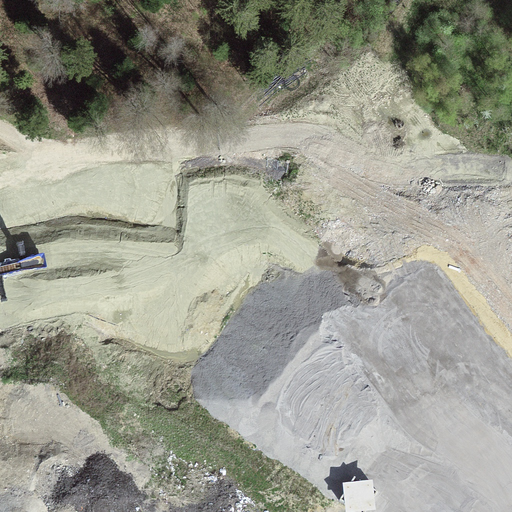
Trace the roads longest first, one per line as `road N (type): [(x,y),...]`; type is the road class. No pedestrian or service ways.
road 1 (track): [(0,35),(162,61),(279,139),(431,289),(502,395)]
road 2 (secondary): [(0,291),(41,286),(186,312),(290,372),(441,511)]
